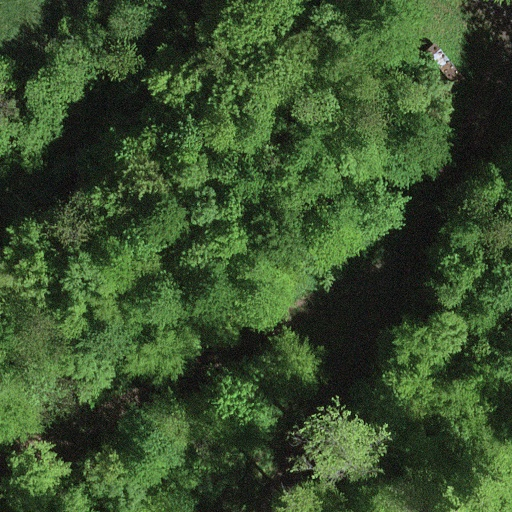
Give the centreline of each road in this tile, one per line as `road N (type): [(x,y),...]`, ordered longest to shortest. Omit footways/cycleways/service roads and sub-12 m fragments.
road 1 (track): [(0,464),(311,306),(425,236),(485,150),(511,94)]
road 2 (track): [(425,236),(274,511)]
